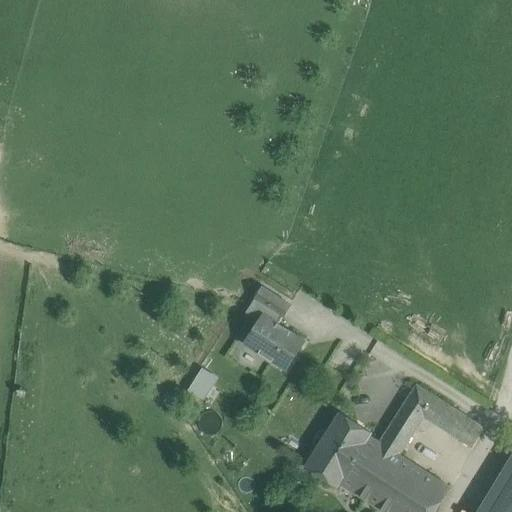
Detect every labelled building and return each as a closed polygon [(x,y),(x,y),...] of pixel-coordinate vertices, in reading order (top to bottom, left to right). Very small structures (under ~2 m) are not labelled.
[(264,314),(279,323),(292,303),(263,287),(248,312),(259,321),(264,314)] [(259,321),(244,345),(287,369),(306,339),(279,323),(264,314),(259,321)] [(205,398),(219,375),(204,365),(189,388),(205,398)] [(337,487),(340,483),(384,511),(435,511),(456,478),(443,469),(436,478),(400,454),(424,416),(472,447),(485,427),(417,385),(380,442),(370,436),(372,433),(340,412),(306,466),(337,487)] [(503,458),(511,444),(501,438),(492,451),(503,458)] [(284,442),(281,449),(303,460),(306,453),(284,442)] [(508,511),(511,505),(511,444),(503,458),(479,496),(504,511),(508,511)] [(504,511),(479,496),(469,511),(504,511)]
